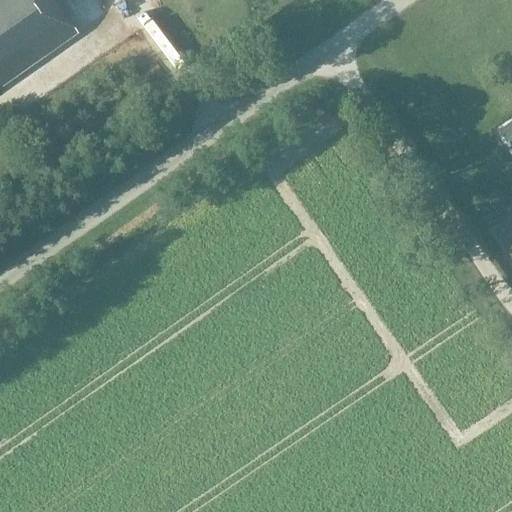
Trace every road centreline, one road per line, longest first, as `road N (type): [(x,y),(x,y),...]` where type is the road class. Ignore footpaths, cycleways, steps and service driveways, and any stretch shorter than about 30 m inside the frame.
road 1 (unclassified): [(0,280),(400,0)]
road 2 (unknown): [(222,124),(122,0)]
